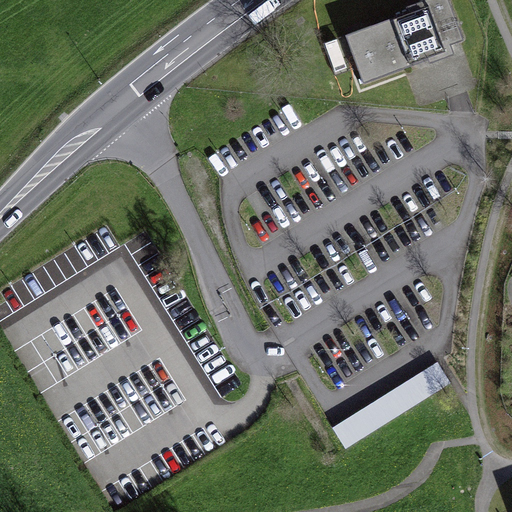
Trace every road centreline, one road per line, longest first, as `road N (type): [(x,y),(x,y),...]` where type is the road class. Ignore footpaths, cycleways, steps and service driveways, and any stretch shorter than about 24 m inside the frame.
road 1 (primary): [(262,0),(120,109),(0,218)]
road 2 (track): [(350,511),(404,494),(437,450),(477,443)]
